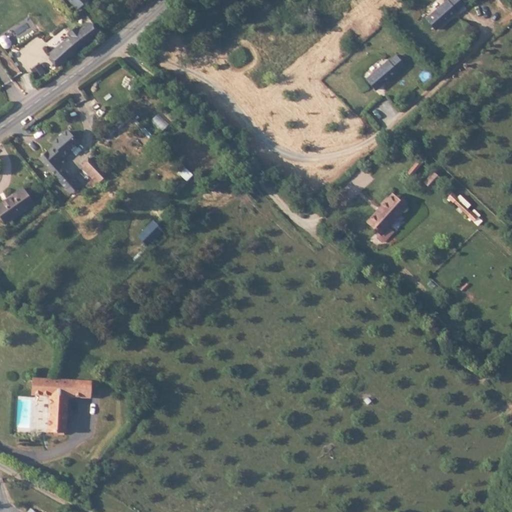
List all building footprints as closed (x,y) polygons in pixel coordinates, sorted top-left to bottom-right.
[(39,0),(51,14),(54,12),(52,10),(60,5),(61,6),(63,5),(59,0),(39,0)] [(426,0),(416,10),(425,20),(447,0),(426,0)] [(60,5),(52,10),(54,12),(63,24),(42,41),(51,52),(74,33),(79,28),(90,19),(81,9),(76,13),(70,17),(67,14),(61,6),(60,5)] [(377,53),(356,71),(365,81),(393,57),(385,47),(378,53),(377,53)] [(37,158),(66,187),(73,180),(72,179),(57,164),(55,162),(52,159),(60,152),(73,139),(63,128),(49,141),(52,144),(45,151),(44,151),(37,158)] [(62,155),(60,152),(52,159),(55,162),(62,155)] [(95,157),(85,167),(95,177),(99,181),(109,171),(95,157)] [(423,163),(413,173),(420,179),(429,169),(423,163)] [(95,177),(90,182),(94,186),(99,181),(95,177)] [(66,187),(64,189),(69,194),(78,185),(72,179),(73,180),(66,187)] [(381,185),(375,191),(382,198),(388,191),(381,185)] [(22,187),(0,201),(0,215),(5,222),(33,203),(22,187)] [(375,191),(356,214),(370,226),(395,197),(388,191),(382,198),(375,191)] [(91,397),(91,382),(39,379),(36,379),(34,379),(33,394),(51,395),(49,431),(53,432),(63,432),(66,432),(68,396),(91,397)]
